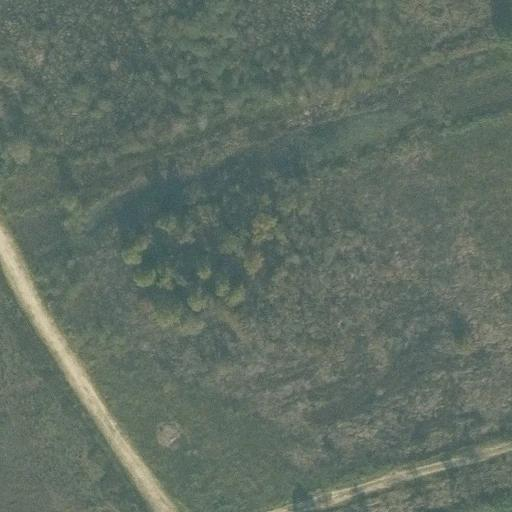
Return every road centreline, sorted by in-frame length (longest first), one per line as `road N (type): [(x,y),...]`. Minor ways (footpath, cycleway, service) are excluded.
road 1 (track): [(161,511),(0,251)]
road 2 (track): [(511,440),(278,511)]
